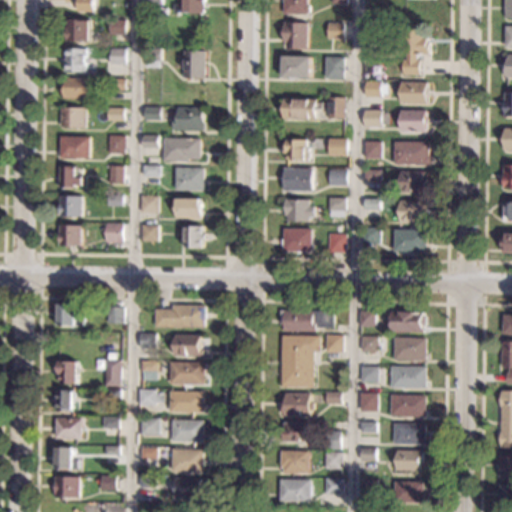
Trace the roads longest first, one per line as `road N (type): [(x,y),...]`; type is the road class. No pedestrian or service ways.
road 1 (residential): [(511,284),(0,274)]
road 2 (residential): [(240,511),(248,0)]
road 3 (residential): [(467,511),(473,0)]
road 4 (residential): [(19,511),(25,0)]
